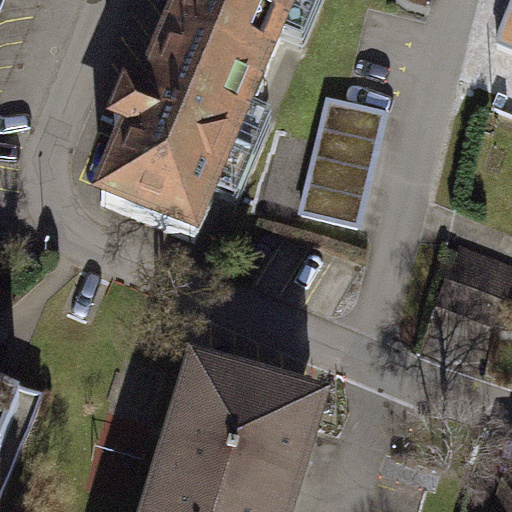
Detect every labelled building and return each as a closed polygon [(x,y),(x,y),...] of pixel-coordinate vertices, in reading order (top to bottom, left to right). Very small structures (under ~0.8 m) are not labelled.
[(197,0),(148,116),(109,209),(222,256),(330,0),(197,0)] [(373,227),(400,114),(339,99),(312,213),(373,227)] [(511,261),(465,248),(447,308),(508,326),(511,312),(511,261)] [(220,380),(177,511),(340,511),(372,429),(220,380)] [(0,511),(11,511),(53,407),(0,386),(0,511)]
